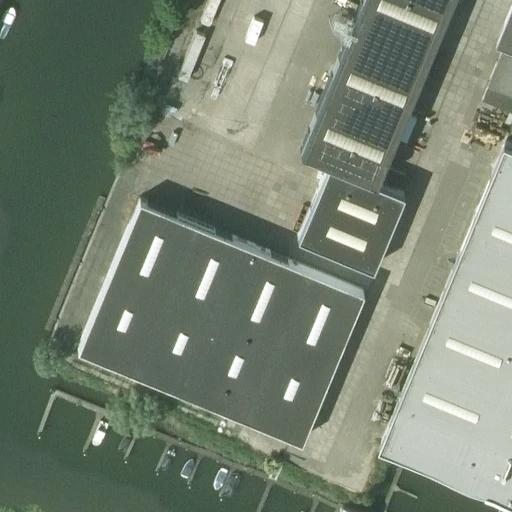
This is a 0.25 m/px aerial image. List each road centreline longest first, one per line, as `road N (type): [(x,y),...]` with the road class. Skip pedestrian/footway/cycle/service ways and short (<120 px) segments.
road 1 (unknown): [(484,0),(326,434)]
road 2 (unknown): [(338,0),(255,185)]
